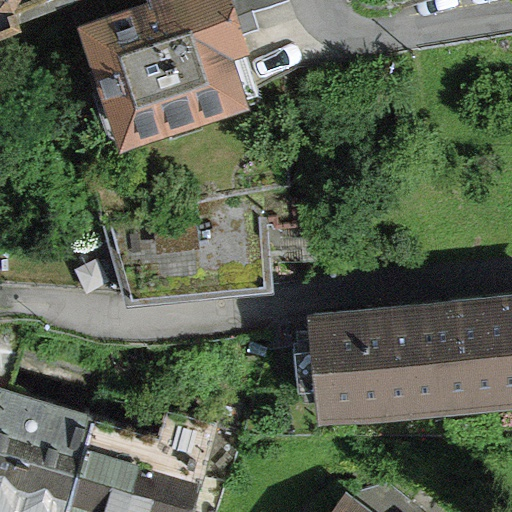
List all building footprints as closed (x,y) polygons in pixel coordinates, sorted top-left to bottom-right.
[(229,0),(166,0),(78,31),(119,147),(249,101),(235,60),(249,55),(229,0)] [(126,299),(271,290),(265,187),(99,198),(126,299)] [(511,311),(429,317),(435,404),(511,398),(511,311)] [(429,317),(301,326),(307,413),(435,404),(429,317)] [(0,377),(0,497),(46,511),(62,511),(95,407),(0,377)] [(161,428),(95,407),(62,511),(188,511),(218,416),(170,401),(161,428)] [(373,511),(348,492),(333,511),(373,511)]
